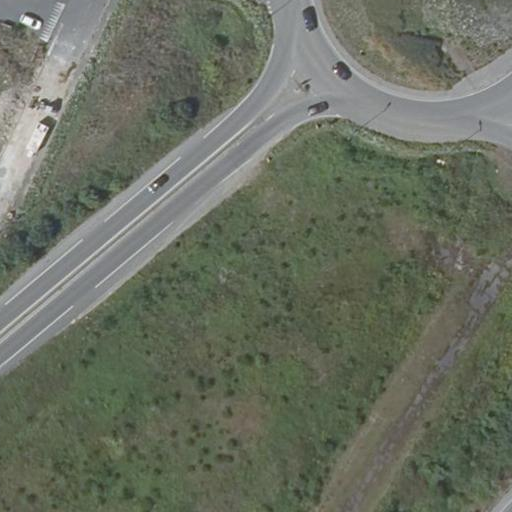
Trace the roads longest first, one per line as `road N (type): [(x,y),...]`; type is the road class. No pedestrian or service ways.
road 1 (trunk): [(0,357),(288,118),(353,87)]
road 2 (trunk): [(298,21),(258,101),(214,145),(0,318)]
